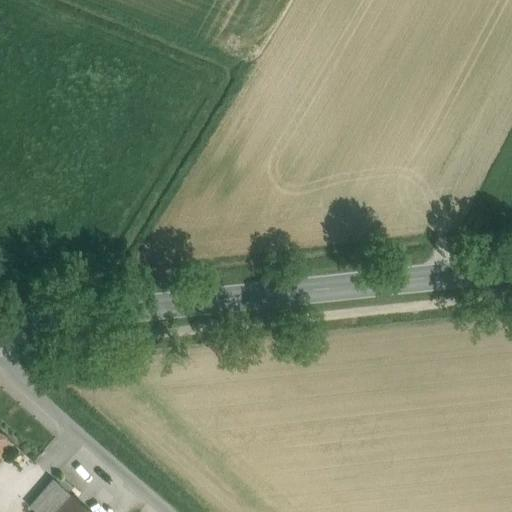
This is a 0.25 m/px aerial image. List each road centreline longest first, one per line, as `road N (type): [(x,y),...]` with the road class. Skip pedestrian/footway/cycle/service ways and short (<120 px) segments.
road 1 (secondary): [(511,271),(0,328)]
road 2 (unclassified): [(158,511),(0,368)]
